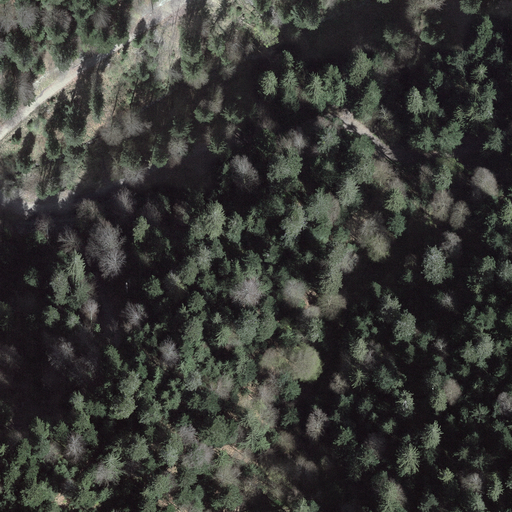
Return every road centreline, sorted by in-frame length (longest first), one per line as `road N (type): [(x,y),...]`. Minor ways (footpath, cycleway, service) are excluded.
road 1 (track): [(511,133),(445,157),(415,158),(384,151),(346,125),(317,123),(178,153),(87,198),(38,205),(0,197)]
road 2 (track): [(0,137),(82,67),(188,0)]
